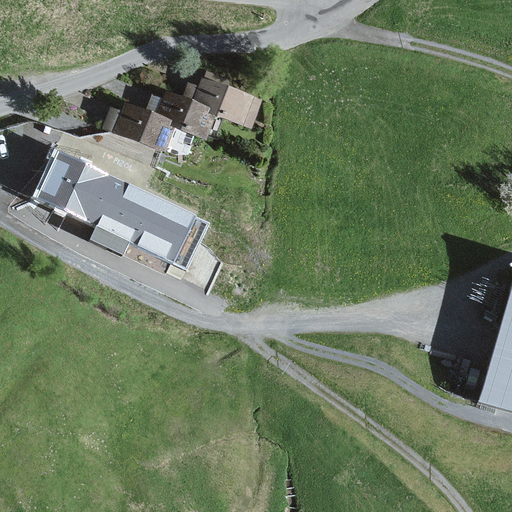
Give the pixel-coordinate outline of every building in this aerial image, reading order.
[(203,80),(200,79),(197,88),(187,84),(182,99),(208,109),(206,116),(214,118),(252,131),(263,101),(227,88),(229,81),(206,73),(203,80)] [(182,99),(164,93),(156,115),(172,121),(170,127),(195,137),(206,141),(214,118),(206,116),(208,109),(182,99)] [(156,115),(123,103),(120,111),(109,107),(100,131),(166,154),(166,152),(175,156),(189,155),(191,148),(183,145),(184,143),(192,145),(195,137),(170,127),(172,121),(156,115)] [(209,224),(57,152),(35,200),(95,228),(89,241),(122,257),(128,245),(186,272),(209,224)] [(511,278),(476,405),(511,414),(511,278)]
